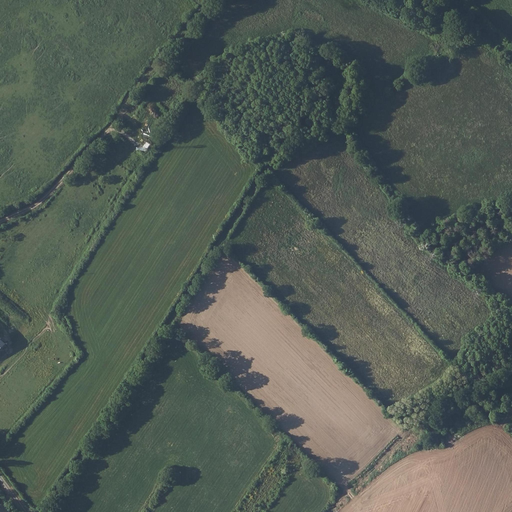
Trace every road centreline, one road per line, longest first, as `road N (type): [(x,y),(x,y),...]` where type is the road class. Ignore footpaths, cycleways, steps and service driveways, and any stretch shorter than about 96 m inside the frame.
road 1 (track): [(43,511),(263,173)]
road 2 (track): [(0,221),(55,186),(202,7)]
